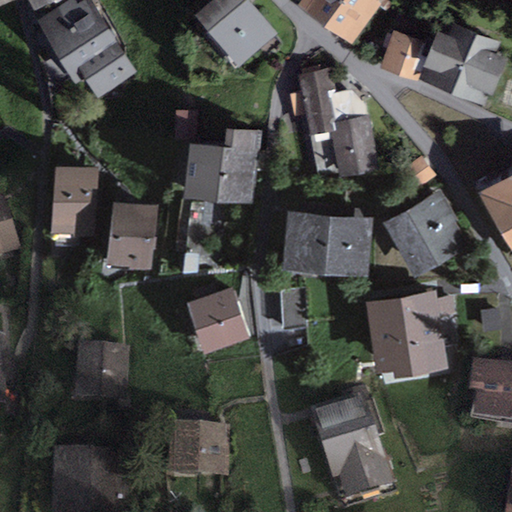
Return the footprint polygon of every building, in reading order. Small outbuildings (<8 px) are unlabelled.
[(75,6),(85,0),(40,0),(50,17),(72,3),(75,6)] [(85,64),(93,77),(103,82),(116,75),(120,81),(130,76),(111,43),(114,41),(116,35),(112,29),(106,27),(103,29),(96,17),(102,14),(93,0),(85,0),(75,6),(72,3),(50,17),(80,67),(85,64)] [(239,54),(272,28),(249,0),(217,0),(203,12),(239,54)] [(311,0),(355,32),(378,0),(311,0)] [(423,37),(428,21),(403,13),(397,30),(399,31),(423,39),(423,37)] [(427,56),(429,57),(424,67),(487,93),(503,54),(493,50),(497,41),(454,23),(450,32),(441,29),(441,27),(428,21),(423,37),(423,39),(432,43),(429,51),(427,56)] [(417,64),(424,67),(429,57),(427,56),(429,51),(432,43),(423,39),(399,31),(389,60),(415,69),(417,64)] [(322,174),(344,170),(344,169),(374,163),(366,118),(352,121),(346,92),(333,94),(329,70),(304,75),(306,89),(293,92),(296,112),(310,109),(322,174)] [(180,110),(178,134),(195,136),(197,111),(180,110)] [(199,143),(193,192),(221,196),(222,190),(248,193),(253,149),(259,150),(261,131),(234,128),(232,146),(199,143)] [(422,157),(408,167),(419,183),(433,173),(422,157)] [(62,167),(58,224),(61,224),(61,223),(79,224),(78,229),(92,230),(96,170),(64,168),(62,167)] [(511,176),(491,189),(511,225),(511,176)] [(419,263),(460,240),(436,197),(405,215),(400,207),(390,212),(419,263)] [(134,262),(147,263),(154,208),(122,205),(119,203),(113,256),(135,257),(134,262)] [(0,247),(13,243),(1,206),(0,206),(0,247)] [(336,270),(358,273),(363,224),(366,224),(367,209),(345,206),(344,220),(298,216),(293,266),(318,269),(320,256),(337,258),(336,270)] [(197,302),(210,344),(244,333),(233,300),(238,298),(235,289),(217,295),(213,283),(195,289),(199,301),(197,302)] [(283,289),(286,326),(307,325),(305,288),(283,289)] [(438,341),(431,297),(376,306),(382,349),(438,341)] [(84,351),(82,392),(121,394),(123,354),(84,351)] [(511,414),(511,370),(479,366),(475,389),(483,390),(481,411),(511,414)] [(351,405),(318,416),(345,497),(369,489),(372,499),(397,491),(384,451),(379,453),(374,437),(386,433),(375,399),(370,401),(365,386),(346,392),(351,405)] [(182,425),(210,426),(210,414),(183,413),(182,425)] [(176,469),(222,470),(224,432),(177,430),(176,469)] [(62,510),(118,510),(120,459),(64,456),(62,510)]
